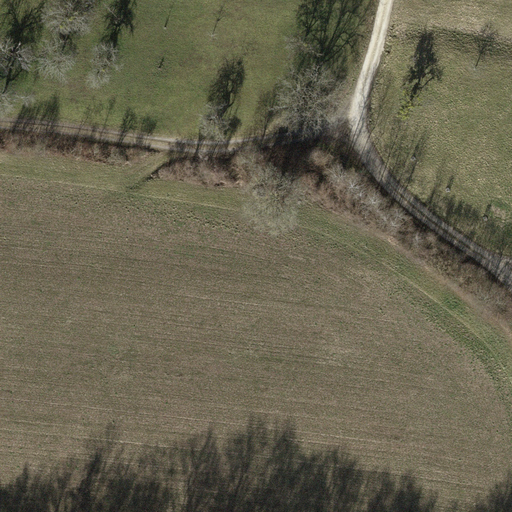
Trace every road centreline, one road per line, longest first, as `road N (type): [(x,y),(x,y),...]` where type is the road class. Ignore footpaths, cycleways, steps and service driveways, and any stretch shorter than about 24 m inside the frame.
road 1 (track): [(511,285),(386,179),(353,131),(386,0)]
road 2 (track): [(353,131),(205,149),(0,132)]
